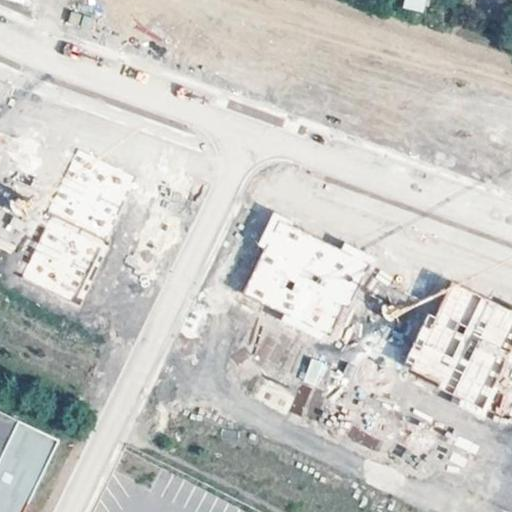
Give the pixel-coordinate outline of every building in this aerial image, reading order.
[(79,0),(76,10),(135,31),(144,6),(163,13),(167,0),(79,0)] [(234,3),(224,0),(190,0),(175,43),(241,67),(257,24),(230,14),(234,3)] [(310,26),(279,16),(269,44),(289,51),(278,82),(333,99),(350,48),(307,34),(310,26)] [(408,83),(363,68),(349,105),(394,121),(408,83)] [(511,155),(511,94),(458,75),(435,136),(509,163),(511,155)] [(136,178),(76,150),(46,211),(52,214),(106,240),(136,178)] [(109,242),(106,240),(52,214),(20,279),(78,307),(109,242)] [(366,264),(275,220),(239,294),(330,338),(366,264)] [(511,343),(511,312),(450,282),(406,372),(480,408),(511,343)] [(413,391),(390,380),(380,399),(404,410),(413,391)] [(0,471),(22,425),(0,414),(0,471)]
